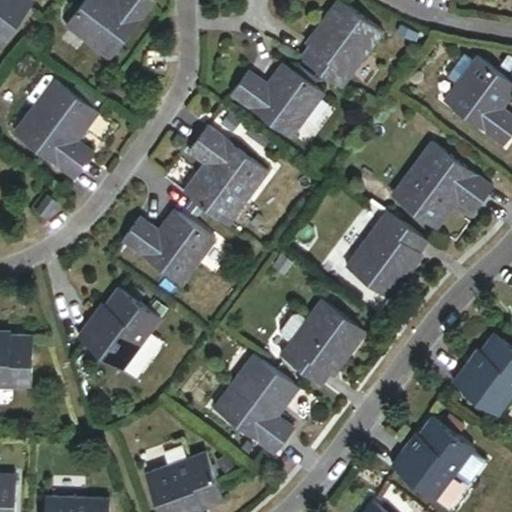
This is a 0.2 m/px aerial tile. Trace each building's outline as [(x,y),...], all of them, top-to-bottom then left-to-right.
[(33,0),(0,0),(0,41),(2,43),(33,0)] [(118,0),(116,4),(110,0),(84,0),(67,23),(113,57),(156,0),(118,0)] [(304,51),(345,82),(386,26),(350,0),(334,0),(323,17),(327,20),(312,40),(304,51)] [(308,37),(312,40),(327,20),(323,17),(308,37)] [(501,100),(511,85),(511,75),(479,52),(447,95),(507,140),(511,132),(511,108),(506,104),(501,100)] [(277,82),(292,61),(288,57),(272,78),(277,82)] [(300,66),(292,61),(277,82),(272,78),(253,66),(236,90),(295,134),(330,88),(318,79),(300,66)] [(303,61),(300,66),(318,79),(321,75),(303,61)] [(49,107),(66,83),(58,77),(41,101),(49,107)] [(77,92),(66,83),(49,107),(41,101),(18,131),(79,177),(98,151),(84,140),(104,112),(97,107),(77,92)] [(83,85),(77,92),(97,107),(103,99),(83,85)] [(511,95),(511,85),(501,100),(506,104),(511,95)] [(235,108),(227,103),(218,114),(226,120),(235,108)] [(208,159),(187,188),(226,217),(244,192),(250,197),(272,166),(212,122),(193,148),(208,159)] [(272,137),(253,124),(249,129),(268,143),(272,137)] [(421,172),(404,195),(441,224),(461,197),(479,210),(499,183),(437,137),(415,167),(421,172)] [(397,190),(404,195),(421,172),(415,167),(397,190)] [(244,192),(226,217),(233,221),(250,197),(244,192)] [(61,200),(52,193),(39,209),(49,216),(61,200)] [(209,206),(198,198),(191,208),(201,216),(209,206)] [(168,230),(184,209),(179,206),(163,227),(168,230)] [(423,248),(432,236),(391,206),(349,261),(394,295),(411,271),(408,268),(423,248)] [(222,238),(184,209),(168,230),(163,227),(144,214),(127,237),(189,282),(222,238)] [(427,250),(423,248),(408,268),(411,271),(427,250)] [(135,282),(130,289),(142,299),(147,291),(135,282)] [(100,316),(95,312),(80,331),(128,367),(166,316),(142,299),(130,289),(123,284),(112,300),(100,316)] [(349,348),(354,352),(372,328),(325,295),(284,352),(325,381),(334,370),(349,348)] [(107,296),(95,312),(100,316),(112,300),(107,296)] [(477,363),(472,360),(457,380),(503,414),(511,401),(511,340),(500,331),(487,350),(477,363)] [(36,333),(11,333),(0,332),(0,384),(35,386),(36,333)] [(481,346),(472,360),(477,363),(487,350),(481,346)] [(339,373),(354,352),(349,348),(334,370),(339,373)] [(266,356),(260,351),(243,372),(249,377),(266,356)] [(284,411),(304,384),(266,356),(249,377),(243,372),(219,403),(281,449),(301,423),(284,411)] [(415,446),(410,443),(395,463),(441,498),(479,445),(437,416),(425,433),(415,446)] [(420,430),(410,443),(415,446),(425,433),(420,430)] [(193,511),(192,510),(206,505),(229,497),(209,446),(150,468),(165,511),(193,511)] [(0,511),(18,511),(19,473),(0,472),(0,511)] [(111,511),(112,497),(48,495),(47,511),(111,511)] [(396,511),(379,499),(370,511),(396,511)]
